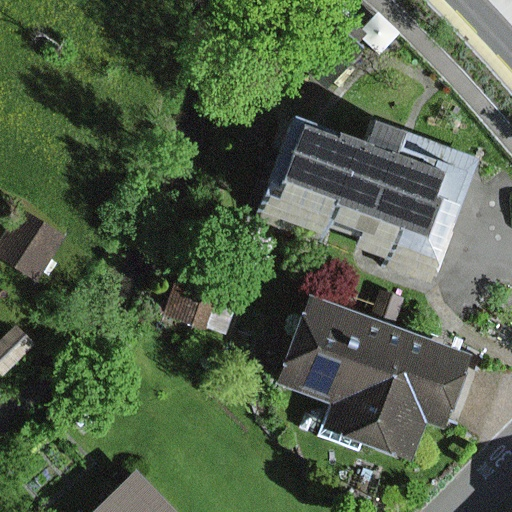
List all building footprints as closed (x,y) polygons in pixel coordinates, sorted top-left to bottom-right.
[(366,50),(321,11),(282,56),(327,95),(366,50)] [(481,160),(374,121),(366,143),(295,117),(257,219),(322,243),(330,222),(362,234),(356,249),(386,260),(383,267),(434,285),(481,160)] [(22,211),(0,246),(0,260),(38,284),(67,239),(22,211)] [(219,291),(178,277),(164,317),(205,331),(219,291)] [(369,317),(310,296),(276,385),(331,405),(322,430),(412,463),(427,423),(446,430),(473,356),(396,328),(406,301),(379,290),(369,317)] [(15,329),(0,344),(0,375),(3,378),(33,347),(15,329)] [(177,511),(138,471),(95,511),(177,511)]
